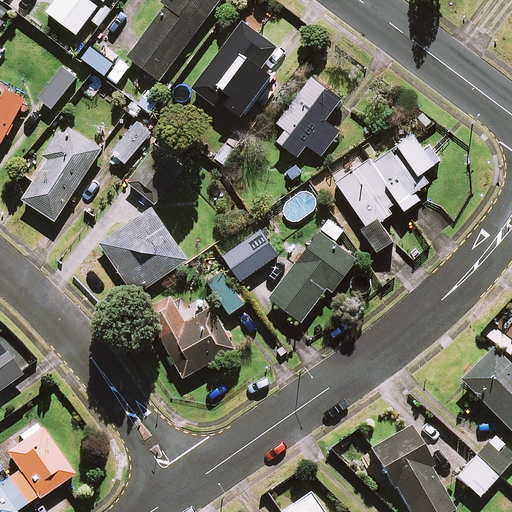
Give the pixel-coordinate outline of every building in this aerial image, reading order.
[(62,0),(61,0),(15,0),(44,23),(62,0)] [(217,0),(165,0),(164,2),(167,3),(129,57),(161,79),(217,0)] [(219,108),(232,91),(240,97),(243,94),(253,102),(271,79),(260,70),(277,47),(243,21),(193,88),(219,108)] [(119,39),(119,35),(119,31),(117,28),(115,25),(111,23),(108,22),(104,23),(100,24),(97,27),(95,30),(95,34),(95,38),(97,41),(99,44),(103,46),(107,47),(110,46),(114,45),(117,42),(119,39)] [(76,79),(63,68),(38,97),(51,108),(76,79)] [(341,98),(313,76),(277,122),(286,129),(278,140),(297,155),(307,144),(321,155),(339,131),(324,120),(341,98)] [(0,143),(26,99),(0,84),(0,143)] [(151,132),(138,121),(112,151),(125,162),(151,132)] [(102,147),(69,126),(64,133),(59,130),(43,154),(48,158),(22,198),(56,220),(102,147)] [(424,150),(413,134),(375,160),(373,156),(337,181),(366,225),(362,228),(377,251),(394,239),(381,220),(394,211),(390,206),(398,200),(404,209),(420,199),(415,191),(428,182),(421,172),(438,161),(428,147),(424,150)] [(183,169),(157,147),(128,181),(154,203),(183,169)] [(187,259),(152,208),(101,243),(135,294),(187,259)] [(343,231),(328,219),(269,296),(301,320),(327,286),(333,291),(357,259),(335,242),(343,231)] [(280,254),(261,229),(225,257),(243,281),(280,254)] [(224,267),(207,278),(229,313),(246,302),(224,267)] [(185,321),(172,296),(146,310),(183,376),(235,348),(212,306),(185,321)] [(0,390),(22,375),(19,371),(28,365),(5,332),(0,335),(0,390)] [(511,369),(493,350),(460,382),(511,434),(511,369)] [(74,475),(36,423),(18,436),(22,442),(7,453),(19,470),(0,484),(0,511),(17,511),(36,499),(38,501),(74,475)] [(431,464),(410,427),(370,450),(393,489),(395,488),(408,511),(450,511),(453,510),(428,466),(431,464)] [(511,460),(511,456),(492,439),(457,477),(479,497),(511,460)] [(320,511),(309,495),(283,511),(320,511)]
